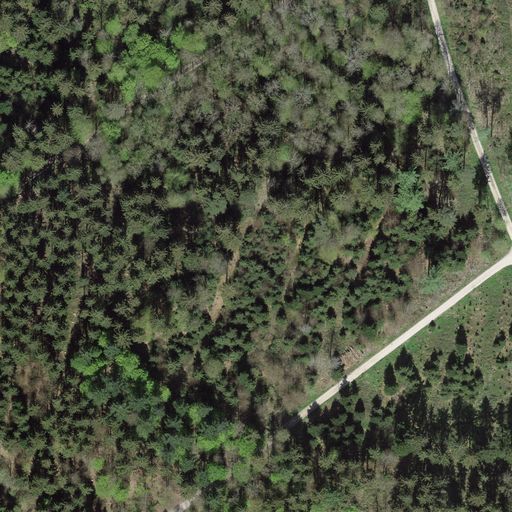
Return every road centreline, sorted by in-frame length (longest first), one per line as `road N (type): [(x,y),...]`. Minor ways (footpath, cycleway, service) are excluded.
road 1 (track): [(511,259),(177,511)]
road 2 (track): [(0,196),(285,0)]
road 3 (track): [(511,231),(430,0)]
